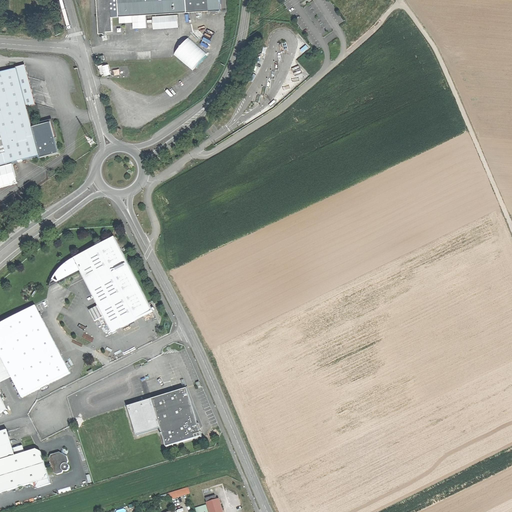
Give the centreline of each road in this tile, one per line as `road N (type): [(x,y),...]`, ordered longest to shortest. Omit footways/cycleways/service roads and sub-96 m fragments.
road 1 (track): [(400,0),(438,55),(511,226)]
road 2 (residential): [(267,511),(189,330)]
road 3 (unclassified): [(189,330),(56,397),(51,420)]
road 4 (unknown): [(52,308),(108,341),(136,337),(166,388)]
road 5 (tertiary): [(0,266),(82,203),(110,192)]
road 6 (residential): [(189,330),(132,218)]
road 7 (tertiary): [(96,172),(0,248)]
